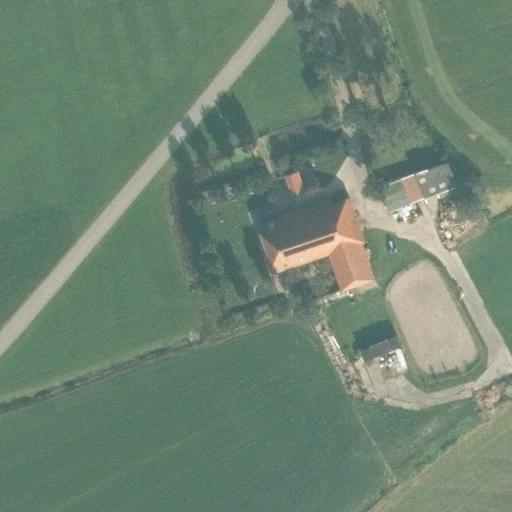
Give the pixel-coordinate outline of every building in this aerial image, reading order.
[(286,163),(291,184),(299,181),(294,161),(286,163)] [(379,186),(389,212),(425,199),(426,202),(439,198),(438,193),(456,187),(455,181),(456,181),(447,162),(414,173),(379,186)] [(289,188),(293,199),(305,196),(301,184),(289,188)] [(275,271),(329,252),(342,289),(374,278),(362,241),(364,240),(349,196),(331,202),(330,199),(259,224),(275,271)] [(396,334),(360,350),(360,351),(362,355),(364,361),(401,345),(396,334)]
